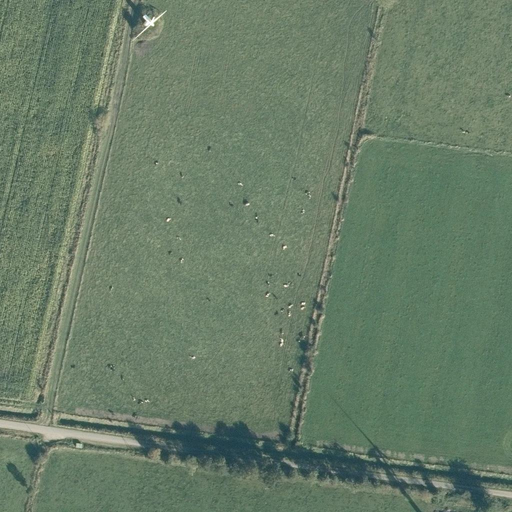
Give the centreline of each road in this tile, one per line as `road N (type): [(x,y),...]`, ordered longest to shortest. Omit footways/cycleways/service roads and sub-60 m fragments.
road 1 (unclassified): [(0,416),(511,495)]
road 2 (track): [(47,423),(133,0)]
